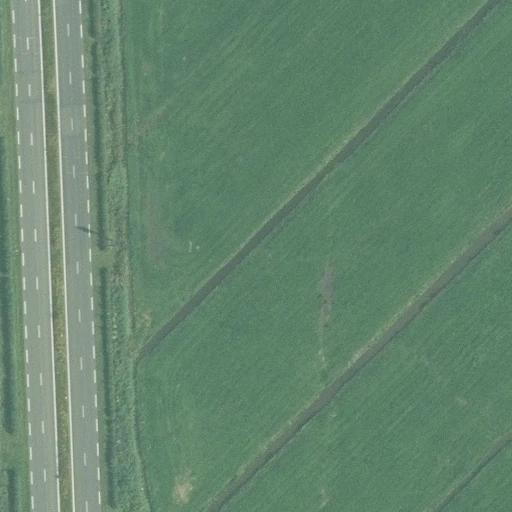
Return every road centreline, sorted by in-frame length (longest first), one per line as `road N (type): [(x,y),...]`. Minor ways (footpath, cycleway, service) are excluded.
road 1 (primary): [(86,511),(66,0)]
road 2 (primary): [(25,0),(45,511)]
